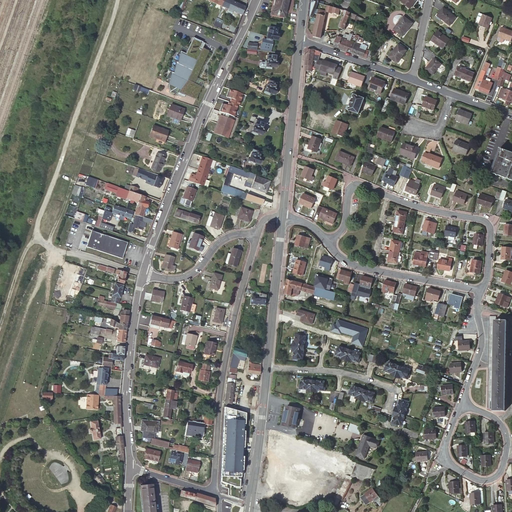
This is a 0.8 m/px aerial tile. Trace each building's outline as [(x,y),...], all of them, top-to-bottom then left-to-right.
[(180,0),(175,15),(179,17),(184,0),(180,0)] [(223,0),(221,5),(242,14),(245,5),(233,0),(223,0)] [(275,0),(273,12),(285,15),(288,0),(275,0)] [(318,0),(316,0),(310,0),(309,15),(313,16),(313,12),(316,12),(324,14),(325,9),(326,3),(318,0)] [(443,7),(437,14),(442,18),(442,19),(452,27),(458,19),(443,7)] [(324,14),(316,12),(313,35),(320,36),(321,29),(324,14)] [(365,21),(367,19),(354,14),(350,12),(348,15),(355,18),(357,20),(362,21),(363,20),(365,21)] [(491,17),(482,13),(478,24),(487,28),(491,17)] [(403,16),(393,28),(402,35),(411,23),(403,16)] [(343,29),(347,19),(342,17),(339,27),(343,29)] [(511,36),(511,34),(511,30),(502,26),(498,36),(506,39),(510,40),(511,36)] [(274,28),(270,28),(268,41),(266,40),(262,43),(262,49),(272,50),(274,39),(278,39),(279,33),(276,33),(277,30),(274,29),(274,28)] [(449,40),(437,31),(431,40),(443,48),(449,40)] [(337,35),(334,44),(339,45),(341,39),(342,37),(337,35)] [(204,60),(205,58),(208,51),(200,48),(203,41),(194,36),(187,52),(181,50),(178,61),(177,60),(174,71),(172,70),(169,81),(169,83),(169,85),(169,87),(170,89),(176,86),(180,87),(176,93),(179,94),(184,96),(185,94),(196,98),(199,90),(200,90),(202,85),(194,82),(196,78),(201,66),(198,64),(198,63),(200,63),(202,62),(203,61),(204,60)] [(341,39),(339,45),(348,49),(350,43),(345,41),(341,39)] [(352,51),(356,42),(352,40),(351,40),(350,43),(348,49),(352,51)] [(205,42),(203,41),(200,48),(208,51),(209,49),(203,47),(205,42)] [(363,55),(366,49),(362,48),(363,45),(356,42),(352,51),(363,55)] [(398,44),(389,56),(398,63),(407,50),(398,44)] [(313,48),(307,48),(305,64),(307,64),(306,69),(312,70),(313,65),(314,54),(320,55),(321,51),(314,49),(313,48)] [(272,53),(267,53),(267,58),(267,60),(266,62),(265,62),(264,65),(266,65),(266,66),(272,66),(272,65),(277,65),(277,59),(275,59),(276,52),(272,52),(272,53)] [(433,58),(425,69),(432,74),(440,64),(433,58)] [(319,59),(316,68),(321,69),(327,71),(334,74),(337,64),(332,62),(331,63),(328,62),(328,61),(323,59),(323,60),(319,59)] [(496,82),(498,76),(497,76),(500,68),(501,67),(496,65),(491,80),(496,82)] [(466,79),(469,71),(457,66),(454,75),(466,79)] [(498,76),(499,77),(504,78),(508,80),(511,72),(500,68),(497,76),(498,76)] [(361,86),(365,76),(351,71),(348,81),(361,86)] [(373,77),(369,89),(380,93),(385,82),(373,77)] [(273,80),(269,79),(266,87),(265,86),(263,90),(265,90),(264,91),(265,92),(268,93),(270,93),(270,91),(275,93),(277,88),(274,87),(276,82),(273,81),(273,80)] [(484,79),(483,79),(479,88),(488,92),(492,82),(489,81),(486,80),(484,79)] [(149,90),(134,85),(133,89),(139,91),(139,90),(148,93),(149,90)] [(176,86),(170,89),(169,90),(170,91),(171,92),(173,94),(175,94),(177,94),(178,94),(179,94),(176,93),(180,87),(176,86)] [(227,103),(223,102),(220,110),(234,115),(238,103),(239,104),(243,92),(230,87),(227,95),(230,96),(232,97),(231,101),(230,100),(228,104),(227,103)] [(391,97),(404,103),(408,93),(394,88),(391,97)] [(508,105),(509,102),(509,101),(511,94),(511,93),(511,92),(506,90),(501,89),(497,98),(502,99),(506,101),(505,104),(508,105)] [(354,93),(348,109),(359,113),(365,97),(354,93)] [(438,99),(427,95),(423,104),(434,108),(438,99)] [(391,97),(387,96),(382,109),(386,110),(391,97)] [(167,115),(173,117),(180,119),(183,108),(171,104),(167,115)] [(471,113),(457,108),(454,118),(467,123),(471,113)] [(220,113),(213,132),(227,136),(234,119),(220,113)] [(258,117),(254,116),(251,124),(250,124),(249,127),(250,127),(249,129),(250,129),(252,130),(254,131),(254,130),(255,129),(259,131),(261,125),(259,125),(261,120),(258,118),(258,117)] [(341,121),(336,119),(332,131),(336,133),(341,121)] [(348,124),(341,121),(336,133),(344,135),(348,124)] [(169,127),(159,123),(153,138),(163,142),(169,127)] [(381,126),(377,136),(392,142),(395,132),(381,126)] [(128,128),(125,136),(132,139),(135,131),(128,128)] [(321,138),(312,135),(308,147),(317,150),(321,138)] [(469,145),(456,140),(453,148),(466,154),(469,145)] [(370,143),(368,142),(365,150),(372,152),(373,149),(368,147),(370,143)] [(403,142),(399,152),(412,156),(416,147),(403,142)] [(256,150),(252,148),(249,157),(248,157),(247,159),(248,159),(248,160),(248,162),(252,163),(253,163),(254,161),(258,163),(260,157),(258,157),(259,152),(256,151),(256,150)] [(511,176),(511,152),(500,148),(491,172),(511,180),(511,176)] [(340,150),(336,158),(351,165),(354,156),(340,150)] [(443,158),(430,153),(426,162),(439,167),(443,158)] [(161,166),(162,162),(164,157),(156,154),(150,169),(159,172),(161,166)] [(379,155),(377,162),(383,165),(386,158),(379,155)] [(202,157),(198,169),(208,172),(212,160),(202,157)] [(371,163),(366,161),(363,170),(372,174),(376,165),(371,163)] [(266,191),(271,179),(229,165),(223,183),(228,185),(232,172),(248,177),(247,180),(246,180),(245,184),(266,191)] [(306,166),(302,175),(312,180),(314,176),(311,175),(313,169),(306,166)] [(408,178),(412,167),(409,166),(404,176),(408,178)] [(161,177),(134,167),(132,175),(145,179),(144,181),(152,184),(152,185),(158,187),(161,177)] [(392,173),(393,170),(394,168),(390,167),(385,180),(394,184),(398,176),(396,175),(392,173)] [(198,169),(194,181),(204,184),(208,172),(198,169)] [(95,179),(87,176),(84,186),(92,188),(94,182),(95,179)] [(324,180),(323,184),(327,186),(332,188),(333,188),(337,179),(329,176),(327,181),(324,180)] [(410,179),(406,189),(416,193),(419,185),(414,183),(414,181),(410,179)] [(262,204),(264,197),(228,185),(223,183),(221,190),(246,198),(262,204)] [(444,187),(435,184),(431,194),(440,197),(444,187)] [(130,185),(128,190),(137,193),(137,191),(138,190),(136,190),(137,187),(130,185)] [(187,186),(183,197),(191,200),(195,189),(187,186)] [(137,202),(134,215),(141,216),(143,207),(145,207),(147,201),(146,201),(147,197),(137,193),(128,190),(124,189),(121,197),(137,202)] [(467,194),(457,190),(453,200),(464,203),(467,194)] [(315,197),(303,193),(300,202),(312,206),(315,197)] [(480,195),(477,203),(490,207),(493,199),(480,195)] [(131,211),(113,205),(110,212),(129,218),(130,214),(131,211)] [(319,205),(316,211),(321,213),(320,216),(333,221),(337,212),(319,205)] [(104,206),(103,210),(101,215),(100,218),(103,219),(108,221),(110,212),(107,211),(109,207),(104,206)] [(175,215),(180,216),(183,210),(183,208),(178,206),(175,215)] [(241,207),(238,218),(249,221),(252,211),(241,207)] [(80,220),(82,212),(75,210),(73,218),(80,220)] [(183,210),(180,216),(197,222),(199,215),(183,210)] [(223,215),(215,212),(215,211),(211,210),(206,224),(210,225),(218,228),(223,215)] [(395,220),(404,222),(406,211),(397,210),(395,220)] [(131,225),(131,227),(135,228),(140,229),(141,227),(142,223),(143,224),(144,222),(142,221),(143,217),(141,216),(134,215),(132,221),(131,225)] [(425,218),(422,230),(433,233),(436,223),(430,221),(431,219),(425,218)] [(131,225),(132,221),(128,220),(128,225),(126,231),(130,233),(134,232),(135,228),(131,227),(131,225)] [(402,232),(404,222),(395,220),(393,230),(402,232)] [(447,225),(445,234),(455,236),(457,227),(447,225)] [(127,243),(91,231),(86,247),(122,258),(127,243)] [(172,231),(168,245),(177,248),(181,233),(172,231)] [(475,233),(473,243),(481,245),(484,232),(477,231),(477,233),(475,233)] [(193,233),(188,247),(197,250),(202,236),(193,233)] [(301,236),(297,245),(308,250),(310,246),(307,245),(309,240),(301,236)] [(392,239),(390,249),(399,251),(399,250),(400,245),(401,241),(392,239)] [(510,253),(511,247),(503,246),(502,258),(510,259),(510,253)] [(228,263),(236,266),(241,250),(233,248),(231,253),(228,263)] [(399,251),(390,249),(388,259),(397,261),(397,260),(399,251)] [(434,250),(434,249),(430,249),(430,252),(422,250),(421,252),(415,251),(413,263),(425,265),(427,255),(429,255),(429,256),(433,257),(434,250)] [(174,256),(166,253),(161,267),(173,270),(174,265),(172,264),(174,256)] [(332,258),(323,256),(320,264),(325,266),(325,268),(329,270),(332,258)] [(440,258),(438,267),(449,270),(452,258),(446,257),(445,259),(440,258)] [(468,258),(465,270),(478,273),(481,261),(468,258)] [(306,262),(298,260),(294,272),(302,274),(306,262)] [(118,274),(116,281),(123,283),(124,278),(123,278),(125,271),(115,268),(114,273),(118,274)] [(352,272),(342,269),(339,278),(345,280),(344,281),(348,282),(352,272)] [(510,283),(511,279),(511,271),(507,269),(502,280),(510,283)] [(222,275),(214,272),(209,287),(218,289),(222,275)] [(369,290),(372,278),(362,276),(360,284),(355,282),(354,285),(350,298),(354,299),(355,295),(358,296),(368,297),(370,290),(369,290)] [(288,279),(285,293),(291,295),(293,287),(314,293),(316,287),(306,284),(288,279)] [(385,279),(382,290),(387,292),(387,290),(393,292),(396,282),(385,279)] [(115,303),(117,303),(122,285),(114,283),(110,300),(109,301),(110,302),(115,303)] [(406,283),(403,291),(415,295),(417,286),(406,283)] [(316,287),(314,293),(314,294),(322,297),(323,296),(333,299),(335,292),(329,290),(316,287)] [(429,288),(426,299),(430,301),(431,298),(438,300),(440,291),(429,288)] [(145,291),(144,299),(162,302),(164,292),(152,289),(152,293),(145,291)] [(499,292),(495,302),(507,306),(511,297),(499,292)] [(250,306),(264,307),(265,295),(258,294),(258,298),(250,297),(250,306)] [(462,297),(452,294),(449,303),(455,305),(455,307),(459,308),(462,297)] [(183,296),(179,309),(188,311),(192,298),(183,296)] [(102,300),(98,299),(96,305),(113,309),(115,303),(110,302),(109,301),(108,301),(102,300)] [(438,314),(442,303),(438,302),(433,318),(437,319),(438,314)] [(447,305),(442,303),(438,314),(444,316),(447,305)] [(217,307),(213,321),(221,322),(224,309),(217,307)] [(311,323),(314,314),(299,309),(297,315),(301,316),(300,320),(311,323)] [(94,315),(92,314),(91,321),(101,323),(102,317),(96,315),(94,315)] [(119,322),(126,323),(128,314),(127,315),(120,316),(119,322)] [(150,315),(149,323),(151,323),(167,327),(169,319),(150,315)] [(118,329),(125,329),(126,323),(119,322),(119,323),(110,318),(108,325),(112,327),(118,327),(118,329)] [(495,369),(494,410),(505,410),(506,320),(496,320),(496,322),(495,326),(495,329),(495,333),(495,336),(495,340),(495,343),(495,347),(495,351),(495,360),(495,369)] [(105,332),(106,329),(100,328),(91,326),(90,331),(99,334),(99,331),(105,332)] [(117,340),(124,341),(125,329),(118,329),(117,340)] [(186,342),(186,344),(195,346),(197,335),(188,333),(188,335),(186,342)] [(293,345),(305,347),(306,336),(302,335),(302,334),(296,333),(295,340),(294,340),(293,345)] [(462,335),(456,336),(454,340),(458,339),(459,349),(468,349),(468,347),(470,347),(470,340),(463,340),(462,335)] [(206,341),(204,353),(213,355),(215,343),(206,341)] [(116,353),(123,353),(124,345),(116,345),(116,346),(116,353)] [(304,358),(305,347),(293,345),(293,351),(294,351),(293,358),(299,359),(299,358),(304,358)] [(341,358),(346,360),(350,348),(339,345),(337,350),(336,349),(334,354),(342,357),(341,358)] [(240,354),(245,356),(247,350),(234,346),(232,352),(240,354)] [(350,348),(346,360),(351,362),(352,360),(359,362),(361,357),(360,356),(361,352),(350,348)] [(229,366),(229,367),(236,368),(238,359),(244,360),(245,356),(240,354),(232,352),(229,366)] [(159,358),(145,354),(143,364),(157,367),(159,358)] [(102,364),(111,365),(112,359),(112,357),(108,357),(102,356),(102,364)] [(395,376),(399,364),(389,360),(387,365),(385,365),(384,370),(391,372),(390,374),(395,376)] [(192,364),(178,361),(176,371),(182,372),(182,371),(190,372),(192,364)] [(247,372),(260,374),(261,363),(250,362),(248,362),(247,372)] [(450,363),(451,372),(459,371),(460,369),(461,369),(461,362),(450,363)] [(199,370),(198,379),(207,381),(209,371),(208,371),(209,364),(202,363),(201,370),(199,370)] [(410,368),(399,364),(395,376),(400,377),(400,376),(408,378),(409,373),(408,373),(410,368)] [(104,395),(105,389),(108,368),(102,367),(99,385),(98,387),(98,390),(97,394),(100,395),(103,395),(104,395)] [(300,389),(311,390),(312,388),(312,378),(306,377),(306,379),(299,379),(299,384),(300,384),(300,389)] [(232,394),(234,379),(227,378),(226,393),(232,394)] [(312,388),(311,390),(323,390),(323,385),(324,385),(324,380),(317,380),(317,378),(312,378),(312,388)] [(453,384),(441,385),(442,394),(453,393),(453,384)] [(361,398),(365,387),(361,386),(360,387),(352,385),(351,389),(352,390),(350,395),(353,396),(361,398)] [(370,389),(365,387),(361,398),(372,402),(374,397),(375,398),(377,393),(369,391),(370,389)] [(165,400),(175,401),(177,390),(174,389),(173,391),(167,390),(165,400)] [(93,394),(86,394),(86,409),(92,409),(97,410),(97,394),(93,394)] [(113,423),(120,423),(119,395),(116,395),(112,395),(107,395),(104,395),(103,395),(103,398),(112,399),(113,422),(113,423)] [(394,411),(405,414),(409,404),(404,402),(404,401),(400,399),(397,406),(396,405),(394,411)] [(165,400),(164,408),(171,409),(171,406),(174,406),(175,401),(165,400)] [(296,428),(300,409),(287,406),(285,416),(284,426),(296,428)] [(444,406),(433,407),(433,416),(443,416),(443,413),(444,413),(444,406)] [(245,410),(224,407),(223,422),(222,444),(221,463),(221,481),(236,486),(240,486),(240,478),(233,478),(233,476),(241,477),(241,470),(243,470),(245,410)] [(164,408),(163,419),(172,420),(173,415),(170,415),(171,409),(164,408)] [(401,425),(405,414),(394,411),(392,416),(393,416),(391,423),(396,424),(396,423),(401,425)] [(204,423),(211,424),(212,415),(205,414),(204,423)] [(362,427),(338,419),(336,423),(335,426),(360,434),(362,427)] [(141,420),(140,431),(157,433),(158,422),(141,420)] [(467,432),(471,431),(475,431),(475,420),(467,421),(467,432)] [(96,421),(90,422),(91,429),(88,430),(89,432),(91,432),(92,439),(99,438),(96,421)] [(416,439),(418,434),(404,429),(402,434),(416,439)] [(435,429),(424,430),(425,438),(434,438),(434,435),(435,435),(435,429)] [(484,433),(485,443),(493,442),(493,432),(484,433)] [(281,435),(276,452),(351,476),(355,464),(349,463),(351,457),(281,435)] [(364,435),(357,455),(366,458),(370,446),(377,448),(379,440),(364,435)] [(182,451),(187,452),(189,447),(178,444),(178,445),(177,450),(182,451)] [(457,446),(458,457),(466,456),(466,445),(457,446)] [(146,449),(143,459),(157,462),(159,452),(146,449)] [(179,464),(182,451),(177,450),(177,453),(171,451),(169,457),(175,459),(174,462),(179,464)] [(426,451),(416,452),(416,461),(426,460),(426,458),(427,458),(426,451)] [(481,456),(482,466),(490,465),(489,456),(481,456)] [(186,460),(184,471),(197,473),(199,462),(186,460)] [(56,461),(48,467),(57,477),(60,474),(64,478),(68,475),(56,461)] [(304,463),(291,463),(291,480),(305,480),(305,475),(309,475),(309,466),(304,466),(304,463)] [(282,478),(283,468),(271,466),(270,476),(282,478)] [(449,484),(450,492),(458,492),(458,481),(451,482),(451,484),(449,484)] [(140,485),(141,511),(154,511),(154,501),(155,501),(155,497),(153,497),(152,484),(140,485)] [(373,488),(360,497),(365,505),(373,499),(375,501),(376,501),(380,505),(383,501),(380,498),(379,497),(378,495),(373,488)] [(215,498),(197,492),(196,494),(182,490),(180,495),(215,506),(215,498)] [(471,495),(471,503),(479,502),(479,492),(472,492),(472,495),(471,495)] [(230,511),(241,511),(243,506),(224,501),(222,510),(230,511)]
